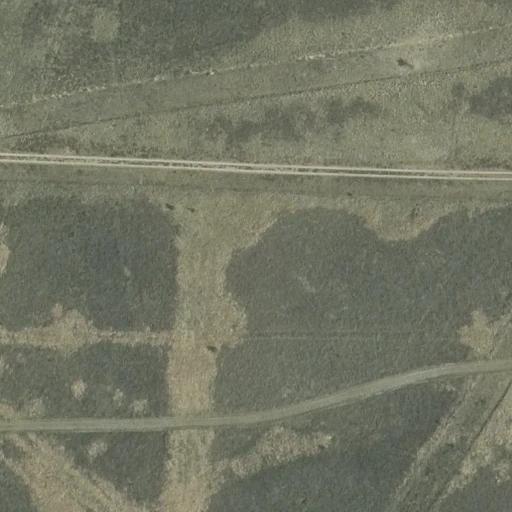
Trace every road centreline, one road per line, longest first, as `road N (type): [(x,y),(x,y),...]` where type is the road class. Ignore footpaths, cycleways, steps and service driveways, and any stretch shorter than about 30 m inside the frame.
road 1 (unknown): [(0,428),(245,421),(401,379),(511,365)]
road 2 (track): [(0,158),(511,174)]
